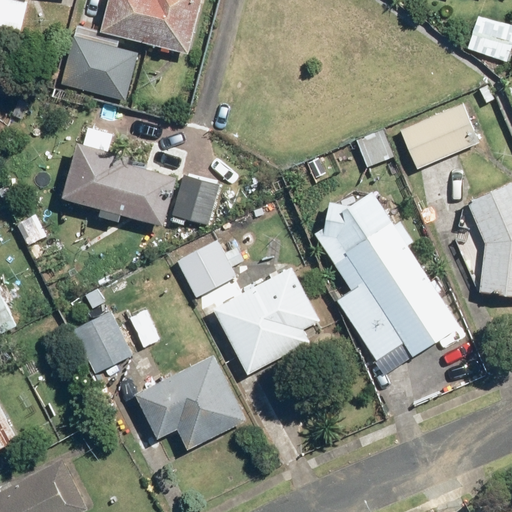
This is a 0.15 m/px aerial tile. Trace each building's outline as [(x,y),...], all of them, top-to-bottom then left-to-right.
[(115,0),(107,28),(178,47),(190,0),(115,0)] [(80,31),(67,74),(128,91),(140,48),(80,31)] [(462,113),(406,136),(419,167),(475,144),(462,113)] [(80,149),(67,199),(154,223),(167,172),(80,149)] [(204,223),(215,187),(191,180),(181,216),(204,223)] [(511,183),(466,202),(485,250),(481,291),(511,293),(511,183)] [(455,327),(393,234),(341,269),(402,361),(455,327)] [(222,253),(186,271),(199,295),(234,277),(222,253)] [(294,285),(218,312),(235,362),(312,335),(294,285)] [(128,353),(109,316),(75,333),(93,370),(128,353)] [(227,420),(205,363),(152,384),(175,441),(227,420)] [(58,466),(0,493),(0,511),(69,511),(78,508),(58,466)]
